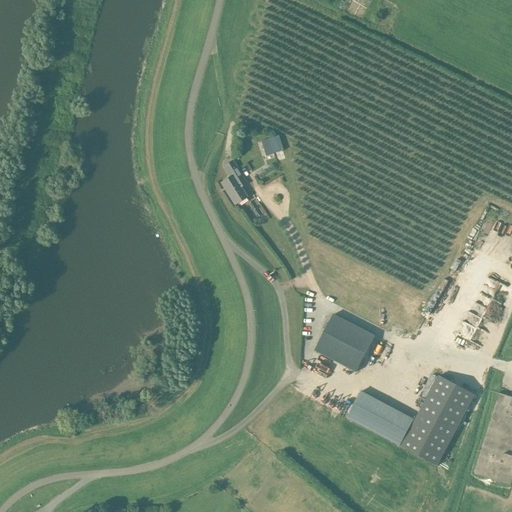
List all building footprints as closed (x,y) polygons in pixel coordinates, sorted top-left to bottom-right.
[(342,0),(338,7),(345,10),(349,0),(342,0)] [(269,139),(261,141),(263,149),(271,146),(269,139)] [(247,184),(233,161),(224,166),(231,177),(220,183),(234,205),(247,197),(241,187),(247,184)] [(275,169),(272,164),(261,170),(264,175),(275,169)] [(375,335),(334,313),(315,349),(356,371),(375,335)] [(475,395),(439,376),(401,447),(437,466),(475,395)] [(347,418),(400,446),(414,419),(361,391),(347,418)] [(511,483),(511,397),(499,393),(473,474),(511,486),(511,483)]
